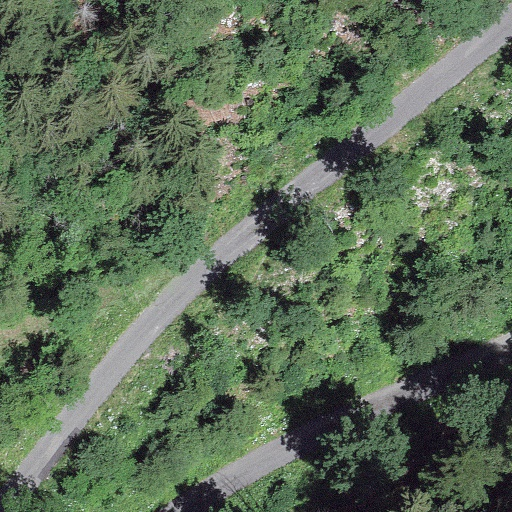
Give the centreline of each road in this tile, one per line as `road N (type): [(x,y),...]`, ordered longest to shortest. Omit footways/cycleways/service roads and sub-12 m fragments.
road 1 (track): [(9,511),(158,320),(251,235),(511,35)]
road 2 (track): [(511,353),(319,429),(190,511)]
